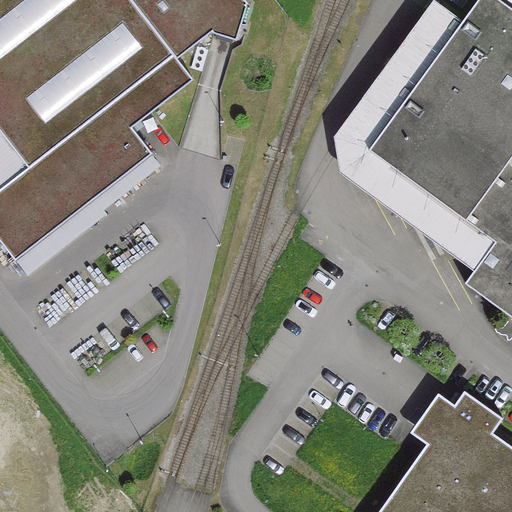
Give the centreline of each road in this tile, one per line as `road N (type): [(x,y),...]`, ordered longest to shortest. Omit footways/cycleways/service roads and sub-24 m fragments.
road 1 (unknown): [(45,363),(75,380),(113,384),(156,374),(182,345),(200,283),(202,212),(190,201),(132,211),(0,303)]
road 2 (unknown): [(393,255),(257,390),(224,447),(231,490),(253,511)]
road 3 (unknown): [(393,255),(333,185),(322,157),(326,122),(405,0)]
road 4 (unknown): [(511,362),(393,255)]
